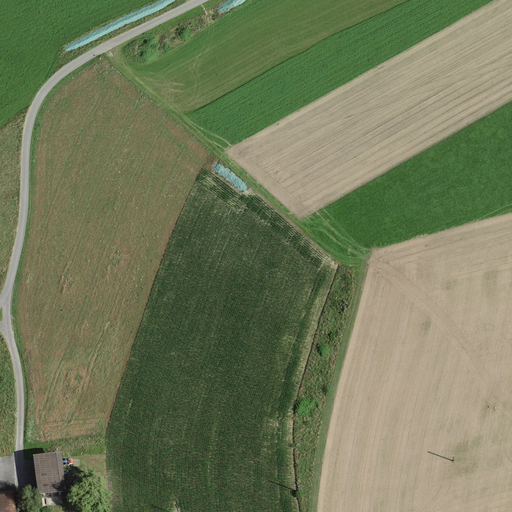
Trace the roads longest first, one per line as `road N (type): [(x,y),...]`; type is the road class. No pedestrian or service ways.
road 1 (track): [(199,0),(90,54),(38,99),(28,123),(25,221),(7,297)]
road 2 (track): [(7,297),(22,511)]
